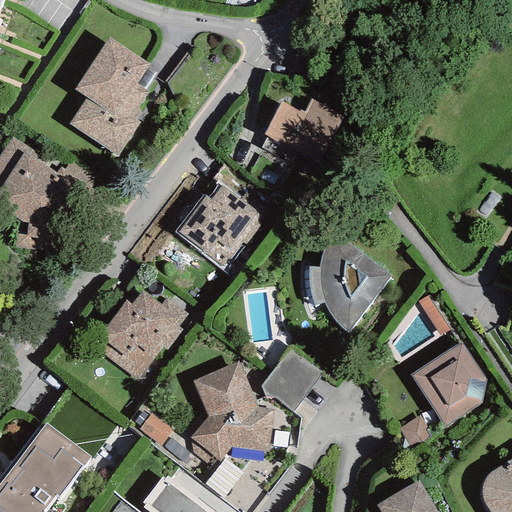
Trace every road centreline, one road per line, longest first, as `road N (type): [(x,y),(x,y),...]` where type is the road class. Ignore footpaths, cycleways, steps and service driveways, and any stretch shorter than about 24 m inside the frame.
road 1 (residential): [(364,0),(351,32),(346,100),(378,203),(457,309),(511,246)]
road 2 (residential): [(258,53),(0,391)]
road 3 (residential): [(270,511),(328,430),(343,425),(357,444),(341,511)]
road 4 (residential): [(258,53),(115,0)]
